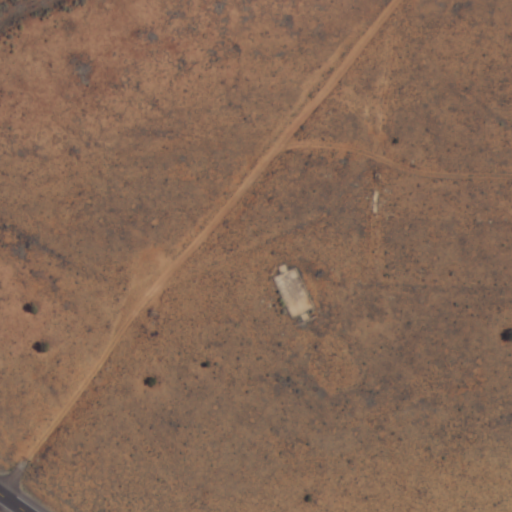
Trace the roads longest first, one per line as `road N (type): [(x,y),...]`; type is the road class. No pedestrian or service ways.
road 1 (track): [(7,511),(423,0)]
road 2 (track): [(511,3),(430,50),(380,59)]
